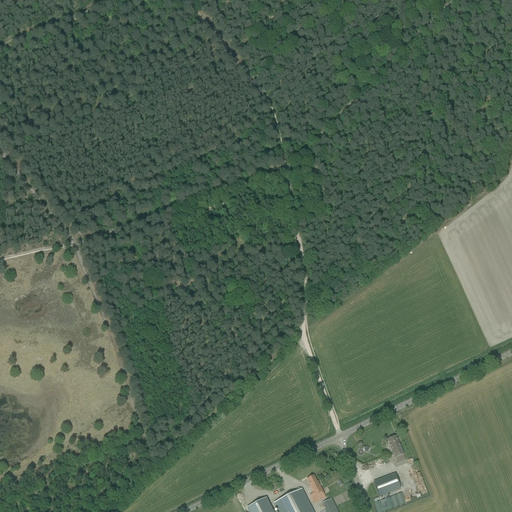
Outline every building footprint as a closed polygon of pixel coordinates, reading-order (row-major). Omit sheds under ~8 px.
[(395,459),(397,464),(406,461),(404,456),(398,441),(396,437),(387,440),(389,445),(395,459)] [(408,476),(412,486),(420,483),(416,473),(408,476)] [(310,495),(309,496),(314,504),(326,499),(320,486),(317,482),(314,476),(307,480),(310,486),(309,486),(313,494),(310,495)] [(387,478),(385,479),(374,483),(379,497),(392,492),(388,483),(390,482),(389,478),(387,479),(387,478)] [(279,511),(311,511),(301,490),(284,499),(275,504),(277,507),(279,511)] [(323,511),(337,511),(331,499),(322,503),(326,511),(323,511)] [(272,511),(267,501),(248,510),(249,511),(272,511)] [(378,511),(382,511),(384,511),(381,501),(375,503),(378,511)]
